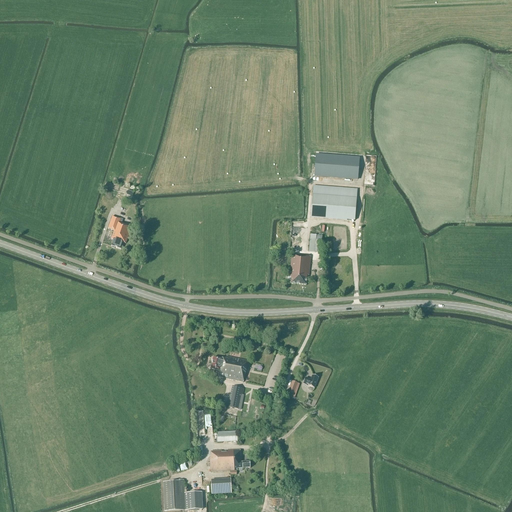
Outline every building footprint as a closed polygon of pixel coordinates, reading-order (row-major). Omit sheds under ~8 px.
[(358,180),(359,159),(316,156),(314,176),(358,180)] [(355,220),(356,199),(357,189),(313,186),(310,217),(355,220)] [(129,206),(126,215),(134,217),(136,208),(129,206)] [(112,217),(108,229),(114,231),(113,232),(114,233),(112,238),(111,239),(114,240),(111,247),(121,250),(123,243),(126,244),(129,235),(131,228),(127,227),(127,226),(122,224),(123,220),(112,217)] [(321,254),(322,242),(321,242),(322,236),(310,235),(309,252),(313,252),(313,253),(321,254)] [(309,276),(311,257),(305,257),(306,255),(292,254),(289,278),(291,278),(291,284),(290,284),(291,284),(306,286),(306,285),(307,276),(309,276)] [(248,362),(226,357),(226,359),(222,358),(222,360),(213,358),(211,369),(219,371),(218,378),(243,383),(244,378),(245,378),(248,362)] [(314,389),(318,378),(312,376),(311,380),(306,378),(303,384),(314,389)] [(295,399),(300,384),(292,381),(287,396),(295,399)] [(243,396),(244,389),(232,387),(229,401),(227,401),(225,407),(238,410),(241,395),(243,396)] [(213,433),(212,414),(204,414),(204,425),(199,425),(200,434),(213,433)] [(217,444),(238,443),(237,432),(217,433),(217,444)] [(241,463),(240,450),(211,452),(211,457),(210,457),(210,472),(237,471),(237,469),(243,469),(250,468),(250,462),(241,463)] [(211,495),(232,494),(231,479),(211,480),(211,495)] [(202,510),(201,493),(184,494),(184,481),(176,481),(176,482),(163,483),(165,511),(202,510)]
